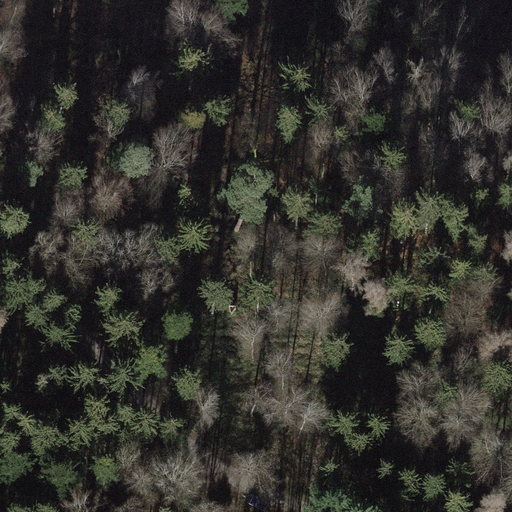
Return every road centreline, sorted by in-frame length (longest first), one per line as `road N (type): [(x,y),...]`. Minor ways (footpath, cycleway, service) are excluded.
road 1 (track): [(320,511),(211,468),(81,327),(0,279)]
road 2 (track): [(211,468),(167,460),(0,466)]
